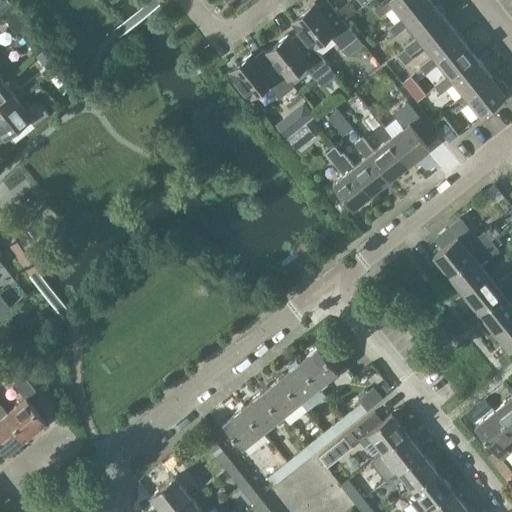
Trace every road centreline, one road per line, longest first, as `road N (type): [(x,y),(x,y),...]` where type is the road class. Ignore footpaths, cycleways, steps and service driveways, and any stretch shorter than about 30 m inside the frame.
road 1 (residential): [(106,511),(118,460),(331,288)]
road 2 (residential): [(508,511),(331,288)]
road 3 (residential): [(331,288),(511,145)]
road 4 (residential): [(276,0),(219,43),(184,0)]
